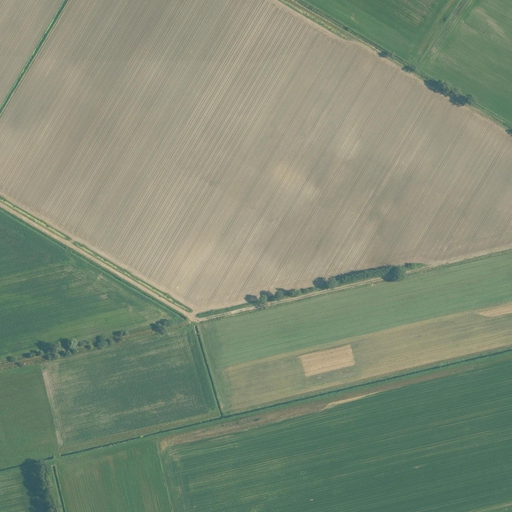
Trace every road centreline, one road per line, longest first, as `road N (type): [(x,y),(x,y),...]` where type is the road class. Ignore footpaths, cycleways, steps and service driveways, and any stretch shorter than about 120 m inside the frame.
road 1 (track): [(511,249),(202,319),(0,204)]
road 2 (track): [(287,0),(511,131)]
